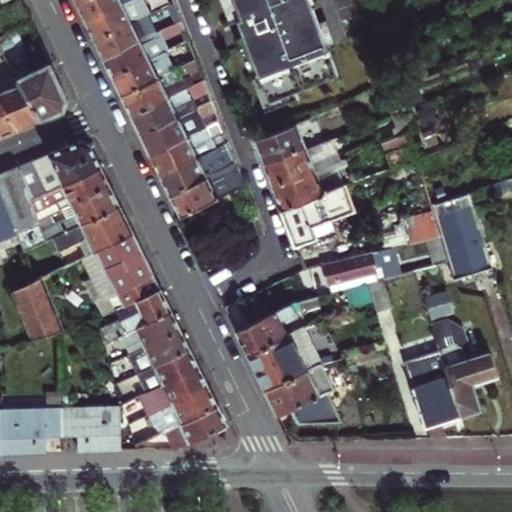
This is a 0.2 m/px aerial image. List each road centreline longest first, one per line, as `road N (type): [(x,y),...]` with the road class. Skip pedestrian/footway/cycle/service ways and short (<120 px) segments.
road 1 (residential): [(185,0),(284,255),(191,295)]
road 2 (secondary): [(264,478),(0,483)]
road 3 (secondary): [(511,480),(297,477)]
road 4 (residential): [(191,295),(279,477)]
road 5 (residential): [(104,113),(191,295)]
road 6 (residential): [(50,0),(104,113)]
